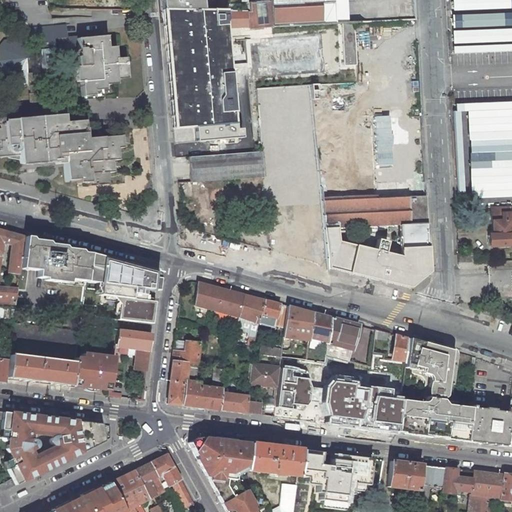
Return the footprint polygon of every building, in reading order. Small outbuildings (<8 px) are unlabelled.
[(206,10),(205,0),(161,0),(162,10),(206,10)] [(268,0),(270,1),(272,26),(334,23),(333,3),(333,0),(268,0)] [(247,3),(248,11),(249,26),(249,28),(272,26),(270,1),(247,3)] [(249,26),(248,11),(224,10),(206,10),(162,10),(173,129),(234,124),(230,77),(228,56),(225,22),(228,21),(228,27),(249,26)] [(341,23),(343,66),(356,65),(354,22),(341,23)] [(67,37),(66,25),(53,26),(54,38),(67,37)] [(20,84),(21,84),(28,84),(28,83),(34,82),(43,82),(42,79),(58,77),(54,38),(53,26),(24,28),(10,38),(5,41),(0,47),(0,69),(2,74),(8,79),(20,84)] [(106,48),(105,36),(75,39),(76,49),(86,48),(86,56),(76,57),(77,75),(79,75),(81,97),(93,96),(92,91),(104,90),(104,85),(115,84),(115,80),(126,79),(125,58),(115,59),(114,47),(106,48)] [(230,77),(238,76),(236,56),(228,56),(230,77)] [(37,117),(34,82),(28,83),(28,84),(31,118),(37,117)] [(511,100),(462,102),(467,199),(511,196),(511,100)] [(89,186),(109,184),(108,173),(113,172),(112,161),(117,160),(116,149),(122,148),(121,136),(85,139),(83,121),(64,123),(63,115),(58,115),(51,118),(51,116),(46,116),(39,119),(39,117),(37,117),(31,118),(22,118),(15,122),(15,119),(11,119),(4,122),(4,118),(0,118),(0,125),(2,125),(3,128),(0,128),(0,157),(4,157),(19,156),(19,160),(19,163),(27,165),(32,164),(31,162),(39,164),(43,163),(43,161),(51,163),(63,162),(63,167),(65,181),(76,180),(77,183),(88,182),(89,186)] [(264,176),(262,152),(188,157),(190,182),(264,176)] [(374,198),(321,201),(328,268),(409,288),(428,272),(424,196),(374,198)] [(511,245),(511,205),(490,206),(492,235),(487,235),(488,247),(511,245)] [(15,303),(17,287),(14,286),(14,289),(5,288),(4,292),(0,291),(0,257),(2,243),(11,245),(7,272),(18,274),(19,267),(23,238),(23,236),(12,234),(4,231),(0,230),(0,305),(14,307),(15,303)] [(48,243),(31,241),(31,239),(23,238),(19,267),(37,269),(36,276),(44,277),(44,279),(59,280),(59,276),(85,280),(88,254),(71,251),(71,250),(54,247),(55,245),(48,243)] [(471,253),(457,254),(458,263),(471,263),(471,253)] [(117,319),(151,324),(154,301),(142,300),(143,290),(156,291),(158,272),(88,254),(85,280),(84,281),(98,284),(97,295),(112,297),(119,304),(117,319)] [(194,306),(238,317),(240,308),(243,295),(230,292),(220,289),(197,283),(194,306)] [(257,324),(263,300),(243,295),(240,308),(238,317),(241,318),(237,330),(247,334),(246,337),(248,337),(253,338),(257,324)] [(263,300),(257,324),(270,328),(271,325),(272,326),(272,325),(279,305),(263,300)] [(3,321),(12,322),(14,307),(0,305),(0,319),(3,320),(3,321)] [(279,305),(272,325),(284,329),(286,307),(279,305)] [(284,329),(283,338),(307,341),(308,337),(311,313),(286,307),(284,329)] [(311,313),(308,337),(326,341),(330,318),(311,313)] [(347,361),(357,326),(330,318),(326,341),(325,355),(347,361)] [(12,323),(11,337),(77,345),(77,342),(78,331),(23,325),(12,323)] [(150,334),(117,330),(115,344),(138,347),(138,354),(136,370),(145,371),(150,334)] [(382,355),(386,334),(374,330),(372,353),(382,355)] [(395,336),(392,360),(403,362),(407,339),(395,336)] [(412,434),(443,438),(444,436),(456,437),(456,440),(465,441),(469,408),(441,405),(441,398),(444,397),(445,396),(446,395),(445,393),(442,391),(443,384),(449,385),(453,355),(451,354),(450,352),(450,351),(407,339),(403,362),(403,368),(428,375),(427,382),(425,385),(424,389),(425,392),(426,395),(425,404),(398,400),(394,431),(403,433),(404,430),(409,430),(412,434)] [(186,344),(174,342),(173,352),(185,354),(186,344)] [(185,354),(173,352),(167,404),(181,406),(187,365),(196,366),(199,344),(186,343),(186,344),(185,354)] [(114,351),(138,354),(138,347),(115,344),(114,351)] [(281,351),(269,349),(269,352),(268,356),(280,358),(280,357),(281,351)] [(306,353),(289,351),(289,358),(305,360),(306,353)] [(84,388),(91,387),(96,389),(108,391),(110,382),(110,380),(113,358),(81,354),(81,359),(74,358),(74,364),(71,386),(84,388)] [(0,359),(0,382),(5,383),(5,378),(8,355),(2,355),(1,360),(0,359)] [(74,364),(8,355),(5,378),(71,386),(74,364)] [(279,368),(249,364),(248,385),(276,389),(279,368)] [(187,365),(181,406),(218,410),(220,393),(221,389),(210,387),(200,386),(200,383),(194,382),(196,366),(187,365)] [(288,366),(283,365),(279,406),(275,406),(274,417),(321,421),(324,389),(313,388),(308,371),(298,367),(288,366)] [(359,381),(334,378),(327,386),(326,403),(331,416),(330,423),(394,431),(398,400),(393,399),(394,390),(372,387),(372,391),(358,389),(359,381)] [(247,396),(220,393),(218,410),(246,414),(246,413),(247,402),(247,396)] [(246,413),(259,414),(260,404),(247,402),(246,413)] [(472,406),(469,406),(469,408),(465,441),(504,446),(508,413),(471,408),(472,406)] [(55,465),(60,462),(64,461),(102,442),(100,426),(0,412),(0,419),(0,423),(0,429),(8,431),(7,438),(6,449),(11,459),(14,466),(7,469),(12,479),(7,481),(9,488),(53,466),(55,465)] [(205,474),(225,511),(268,511),(256,484),(251,486),(241,492),(236,483),(237,480),(235,479),(235,476),(233,472),(237,470),(244,471),(245,465),(248,444),(198,438),(188,443),(196,459),(198,462),(203,464),(208,472),(205,474)] [(278,475),(296,477),(300,450),(248,444),(245,465),(244,471),(253,472),(269,474),(268,477),(274,477),(274,475),(278,475)] [(319,453),(300,450),(296,477),(321,480),(318,505),(343,509),(346,484),(369,487),(372,460),(331,456),(329,464),(321,463),(321,459),(319,459),(319,453)] [(167,486),(179,479),(165,454),(149,462),(157,477),(161,475),(167,486)] [(409,490),(417,491),(418,485),(421,465),(389,461),(386,487),(398,488),(398,487),(409,488),(409,490)] [(136,511),(133,506),(152,496),(156,494),(149,481),(153,478),(157,477),(149,462),(108,483),(123,511),(136,511)] [(198,462),(205,474),(208,472),(203,464),(198,462)] [(444,468),(421,465),(418,485),(417,491),(414,511),(425,511),(428,491),(429,486),(441,488),(444,468)] [(471,479),(455,477),(456,470),(444,468),(441,493),(452,494),(453,490),(470,492),(468,505),(467,511),(491,511),(493,500),(494,492),(496,475),(473,472),(472,479),(471,479)] [(511,476),(502,476),(496,475),(494,492),(493,500),(499,500),(511,502),(511,499),(511,498),(511,476)] [(157,486),(153,478),(149,481),(156,494),(152,496),(153,498),(163,492),(159,485),(157,486)] [(184,506),(192,502),(180,482),(173,486),(184,506)] [(123,511),(108,483),(74,500),(48,511),(123,511)] [(279,507),(268,511),(292,511),(295,487),(281,485),(279,507)]
